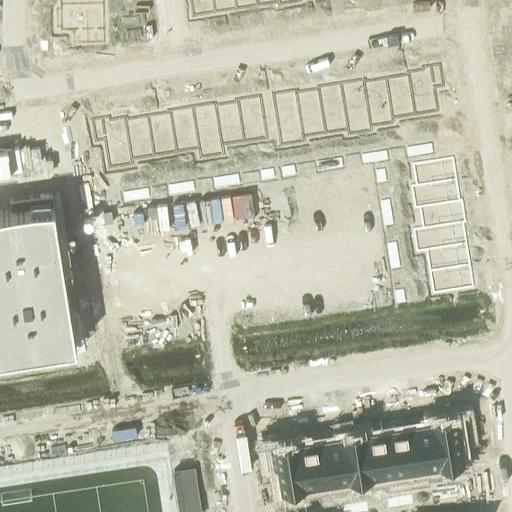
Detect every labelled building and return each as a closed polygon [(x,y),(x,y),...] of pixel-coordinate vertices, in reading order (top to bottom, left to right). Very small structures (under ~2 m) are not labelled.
[(211,0),(189,0),(193,19),(214,16),(211,0)] [(233,0),(211,0),(214,16),(235,12),(233,0)] [(255,0),(233,0),(235,12),(257,9),(255,0)] [(277,0),(255,0),(257,9),(278,6),(277,0)] [(364,0),(356,0),(359,12),(366,11),(364,0)] [(59,9),(55,9),(55,28),(59,27),(60,27),(60,32),(74,31),(75,45),(104,44),(103,5),(59,6),(59,9)] [(421,71),(406,73),(406,76),(407,75),(414,116),(437,112),(434,89),(443,88),(439,65),(421,68),(421,71)] [(406,76),(385,79),(391,120),(414,116),(407,75),(406,76)] [(385,79),(362,82),(369,123),(391,120),(385,79)] [(362,80),(340,84),(346,127),(369,123),(362,82),(362,80)] [(340,84),(317,87),(317,90),(324,130),(346,127),(340,84)] [(296,93),(295,93),(301,134),(324,130),(317,90),(296,93)] [(296,91),(271,95),(278,138),(301,134),(295,93),(296,93),(296,91)] [(260,96),(235,100),(235,102),(237,102),(243,143),(267,139),(260,96)] [(235,102),(214,106),(221,147),(243,143),(237,102),(235,102)] [(214,104),(191,107),(198,150),(221,147),(214,106),(214,104)] [(191,107),(169,111),(169,113),(176,154),(198,150),(191,107)] [(169,113),(147,116),(153,157),(176,154),(169,113)] [(126,120),(124,120),(131,161),(153,157),(147,116),(126,120)] [(109,117),(90,120),(94,143),(103,141),(107,164),(131,161),(124,120),(126,120),(125,118),(110,120),(109,117)] [(431,146),(419,148),(420,156),(432,154),(431,146)] [(419,148),(407,150),(408,158),(420,156),(419,148)] [(386,153),(374,155),(375,163),(387,161),(386,153)] [(374,155),(362,157),(363,165),(375,163),(374,155)] [(453,159),(412,165),(415,186),(456,180),(453,159)] [(341,160),(329,162),(330,170),(342,168),(341,160)] [(329,162),(317,164),(318,172),(330,170),(329,162)] [(292,168),(280,170),(281,178),(293,176),(292,168)] [(382,168),(374,169),(375,181),(383,180),(382,168)] [(274,171),(262,173),(264,181),(275,179),(274,171)] [(238,177),(226,178),(227,186),(239,185),(238,177)] [(226,178),(214,180),(215,188),(227,186),(226,178)] [(456,180),(415,186),(419,208),(460,201),(456,180)] [(192,184),(181,186),(182,194),(194,192),(192,184)] [(181,186),(169,187),(170,195),(182,194),(181,186)] [(147,191),(136,193),(137,201),(149,199),(147,191)] [(13,209),(0,211),(0,355),(76,343),(53,203),(51,192),(11,198),(13,209)] [(136,193),(124,195),(125,202),(137,201),(136,193)] [(387,201),(379,202),(381,214),(389,212),(387,201)] [(460,201),(419,208),(422,229),(463,223),(465,222),(462,201),(460,201)] [(389,212),(381,214),(382,225),(390,224),(389,212)] [(463,223),(422,229),(426,250),(466,244),(463,223)] [(393,243),(385,244),(387,256),(395,255),(393,243)] [(466,244),(426,250),(429,272),(470,265),(466,244)] [(395,255),(387,256),(389,268),(397,267),(395,255)] [(470,265),(429,272),(432,293),(473,287),(470,265)] [(401,292),(393,293),(395,305),(403,303),(401,292)] [(447,419),(431,421),(432,423),(433,423),(440,464),(463,460),(460,437),(469,436),(465,413),(447,416),(447,419)] [(432,423),(411,427),(417,467),(440,464),(433,423),(432,423)] [(411,427),(388,430),(395,471),(417,467),(411,427)] [(388,430),(366,434),(372,475),(395,471),(388,430)] [(365,432),(343,435),(343,437),(350,478),(372,475),(365,432)] [(343,437),(321,441),(327,482),(350,478),(343,437)] [(283,441),(265,444),(268,467),(277,466),(281,489),(305,485),(298,444),(300,444),(299,442),(284,445),(283,441)] [(300,444),(298,444),(305,485),(327,482),(321,441),(300,444)] [(193,467),(173,470),(179,511),(200,511),(194,468),(193,467)] [(456,490),(444,492),(445,500),(457,498),(456,490)] [(444,492),(432,494),(433,502),(445,500),(444,492)] [(411,497),(399,499),(400,507),(412,505),(411,497)] [(399,499),(387,501),(388,509),(400,507),(399,499)]
